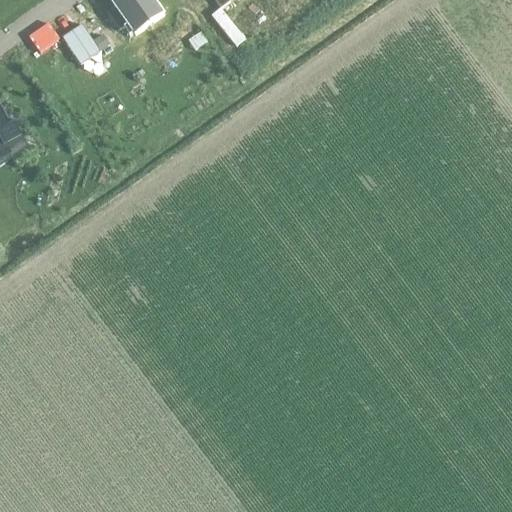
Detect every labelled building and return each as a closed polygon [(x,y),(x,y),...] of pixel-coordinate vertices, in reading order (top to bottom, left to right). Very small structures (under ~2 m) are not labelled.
[(109,16),(120,32),(128,26),(135,37),(164,17),(152,0),(121,0),(113,6),(117,11),(109,16)] [(206,28),(230,61),(239,55),(216,21),(206,28)] [(59,41),(40,55),(51,71),(71,57),(59,41)] [(89,83),(69,97),(76,107),(96,93),(89,83)] [(0,156),(8,153),(5,147),(23,138),(14,123),(9,125),(1,109),(0,109),(0,156)]
